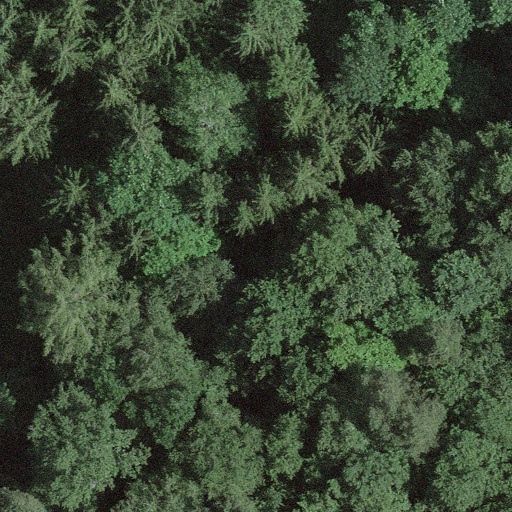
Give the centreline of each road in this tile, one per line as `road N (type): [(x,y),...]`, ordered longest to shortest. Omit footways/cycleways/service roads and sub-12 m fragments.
road 1 (track): [(0,399),(196,276),(451,160)]
road 2 (track): [(320,0),(329,50),(365,99),(451,160),(511,156)]
